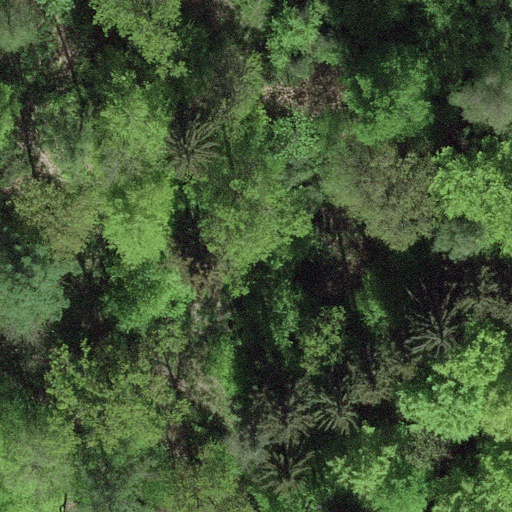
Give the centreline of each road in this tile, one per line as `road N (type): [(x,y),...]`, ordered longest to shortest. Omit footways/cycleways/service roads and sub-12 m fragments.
road 1 (track): [(0,325),(128,195),(272,0)]
road 2 (track): [(283,511),(128,195)]
